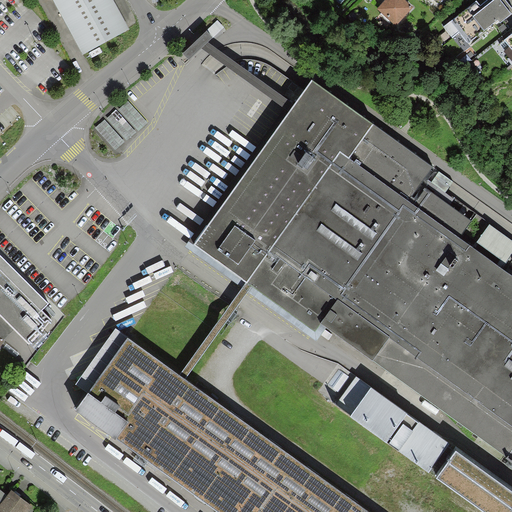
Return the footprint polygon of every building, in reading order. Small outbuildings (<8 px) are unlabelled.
[(112,0),(51,0),(82,55),(129,31),(112,0)] [(410,7),(402,0),(387,0),(379,9),(396,24),(410,7)] [(476,3),(453,22),(469,42),(498,20),(501,23),(511,13),(511,10),(503,0),(490,0),(480,8),(476,3)] [(190,62),(226,27),(219,20),(183,55),(190,62)] [(511,33),(504,40),(505,41),(500,44),(505,50),(504,51),(511,60),(511,33)] [(428,172),(309,84),(191,247),(311,336),(320,325),(511,461),(511,279),(406,204),(428,172)] [(97,127),(116,151),(150,124),(131,100),(97,127)] [(1,253),(29,284),(34,280),(5,249),(1,253)] [(0,345),(13,330),(26,342),(51,311),(40,300),(34,307),(0,271),(0,345)] [(511,511),(511,507),(445,459),(433,476),(482,511),(368,511),(116,329),(75,385),(86,393),(76,407),(220,511),(511,511)] [(351,373),(331,400),(429,471),(449,443),(351,373)] [(451,459),(457,446),(451,443),(444,456),(451,459)] [(0,505),(0,511),(27,511),(32,506),(11,491),(8,496),(0,505)]
